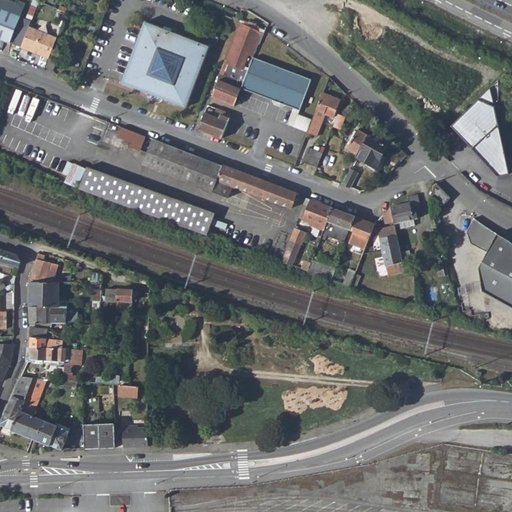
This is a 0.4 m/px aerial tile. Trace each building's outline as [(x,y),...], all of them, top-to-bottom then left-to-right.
[(0,0),(0,40),(9,44),(22,9),(0,0)] [(19,18),(9,44),(21,48),(29,28),(31,22),(19,18)] [(167,28),(168,25),(162,23),(161,26),(143,20),(123,80),(186,101),(206,41),(167,28)] [(216,90),(213,97),(235,105),(241,89),(253,59),(263,33),(256,30),(258,27),(245,21),(243,25),(240,23),(225,63),(229,65),(226,74),(238,79),(235,88),(223,83),(225,78),(219,76),(218,80),(219,81),(216,90)] [(29,28),(21,48),(49,60),(51,54),(57,38),(29,28)] [(49,60),(45,68),(52,71),(58,57),(51,54),(49,60)] [(253,59),(241,89),(293,109),(299,111),(311,81),(253,59)] [(491,90),(454,128),(501,176),(510,174),(491,90)] [(307,133),(316,137),(325,115),(333,118),(340,101),(323,93),(316,111),(312,120),(307,133)] [(207,108),(198,130),(221,139),(231,114),(223,111),(220,119),(212,116),(214,111),(207,108)] [(293,109),(286,125),(307,133),(312,120),(298,115),(299,111),(293,109)] [(121,128),(118,135),(132,140),(134,133),(121,128)] [(349,145),(346,149),(357,155),(368,136),(357,130),(356,132),(354,131),(347,144),(349,145)] [(132,140),(130,146),(148,153),(153,140),(134,133),(132,140)] [(357,155),(356,157),(378,169),(382,162),(379,160),(387,147),(368,136),(357,155)] [(148,153),(143,165),(229,198),(234,186),(239,173),(153,140),(148,153)] [(308,149),(302,162),(317,168),(322,155),(308,149)] [(348,159),(344,167),(349,170),(349,169),(353,162),(348,159)] [(72,165),(65,184),(77,188),(84,169),(72,165)] [(81,186),(79,189),(207,238),(215,216),(88,168),(81,186)] [(349,170),(340,185),(348,188),(357,173),(349,169),(349,170)] [(239,173),(234,186),(292,208),(297,195),(239,173)] [(437,184),(434,188),(433,196),(443,206),(451,199),(437,184)] [(410,204),(392,208),(393,222),(393,223),(412,220),(411,212),(421,210),(419,196),(409,198),(410,204)] [(304,205),(299,217),(315,224),(315,226),(324,229),(332,208),(310,200),(307,206),(304,205)] [(324,229),(323,231),(326,232),(329,229),(332,221),(337,223),(350,229),(355,217),(332,208),(324,229)] [(391,208),(383,215),(386,224),(393,222),(392,208),(391,208)] [(355,217),(350,229),(369,236),(374,224),(355,217)] [(483,293),(511,309),(511,244),(510,243),(496,236),(489,231),(477,222),(475,220),(471,246),(487,254),(479,270),(483,293)] [(332,221),(329,229),(334,232),(337,223),(332,221)] [(394,226),(378,229),(387,275),(400,273),(398,262),(410,260),(407,250),(399,251),(394,226)] [(295,228),(281,265),(291,268),(305,232),(295,228)] [(0,249),(0,261),(19,267),(20,263),(16,255),(0,249)] [(37,256),(31,282),(71,282),(71,277),(55,277),(58,265),(44,261),(45,256),(37,254),(37,256)] [(305,260),(301,270),(307,272),(310,264),(311,262),(305,260)] [(410,260),(398,262),(400,273),(412,270),(410,260)] [(310,264),(307,272),(318,276),(322,268),(310,264)] [(93,271),(92,281),(94,281),(92,299),(101,300),(103,275),(93,271)] [(2,281),(0,281),(0,290),(3,289),(5,293),(6,292),(14,288),(14,284),(10,284),(4,287),(2,281)] [(31,282),(29,307),(51,307),(68,307),(76,307),(76,302),(59,301),(59,287),(74,288),(74,282),(71,282),(31,282)] [(106,289),(105,301),(113,302),(113,301),(124,301),(124,309),(132,310),(133,291),(106,289)] [(0,324),(14,324),(14,307),(7,307),(6,292),(5,293),(0,295),(0,324)] [(51,307),(29,307),(29,323),(51,323),(51,307)] [(68,307),(51,307),(51,323),(60,323),(59,334),(58,338),(57,342),(63,342),(64,334),(68,307)] [(34,332),(29,332),(29,337),(46,339),(47,329),(34,328),(34,332)] [(50,331),(49,335),(53,336),(52,338),(57,342),(58,338),(50,331)] [(63,342),(63,348),(72,348),(72,342),(69,342),(70,335),(64,334),(63,342)] [(46,339),(29,337),(29,348),(45,348),(46,339)] [(45,348),(29,348),(29,358),(65,361),(63,379),(73,379),(74,363),(75,348),(72,348),(63,348),(54,348),(45,348)] [(75,348),(74,363),(81,364),(82,349),(75,348)] [(0,351),(0,379),(2,381),(10,363),(11,356),(0,351)] [(95,376),(94,382),(110,385),(110,378),(95,376)] [(21,377),(13,395),(24,400),(34,378),(21,377)] [(24,400),(12,430),(61,450),(70,450),(77,435),(32,415),(45,384),(49,384),(49,380),(34,378),(24,400)] [(63,379),(55,379),(56,386),(65,385),(77,387),(78,380),(73,379),(63,379)] [(119,386),(117,396),(134,399),(135,388),(119,386)] [(13,395),(0,425),(12,430),(24,400),(13,395)] [(98,425),(83,425),(84,450),(115,449),(114,424),(98,425)] [(131,426),(123,427),(123,448),(149,447),(148,429),(138,429),(131,429),(131,426)]
